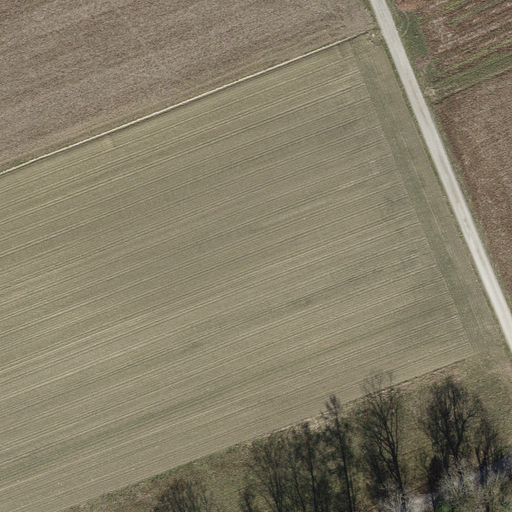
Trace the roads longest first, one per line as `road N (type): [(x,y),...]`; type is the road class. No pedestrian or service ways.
road 1 (track): [(511,327),(379,0)]
road 2 (track): [(511,465),(400,511)]
